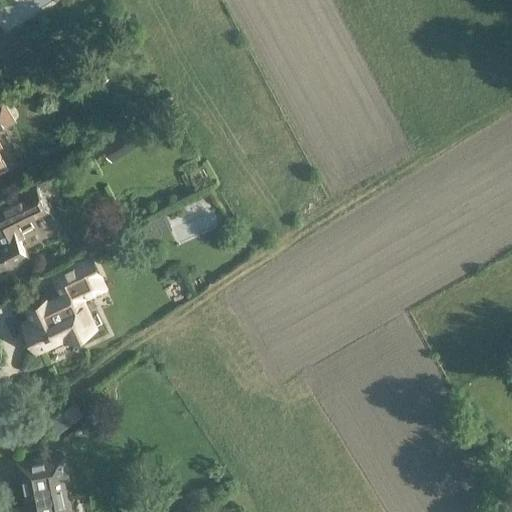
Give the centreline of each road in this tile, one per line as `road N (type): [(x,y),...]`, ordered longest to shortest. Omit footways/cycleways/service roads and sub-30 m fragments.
road 1 (track): [(511,111),(274,245),(112,357),(0,449)]
road 2 (track): [(141,0),(274,245)]
